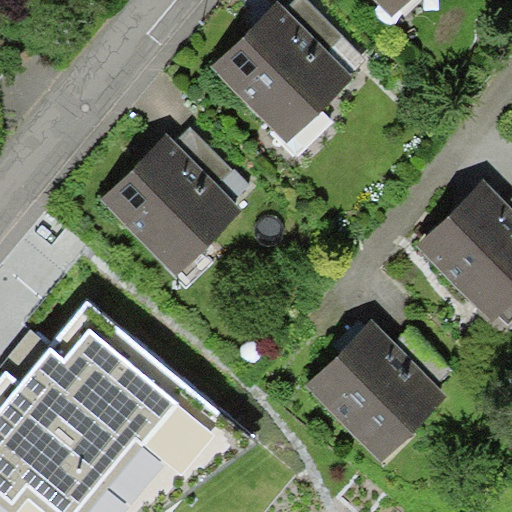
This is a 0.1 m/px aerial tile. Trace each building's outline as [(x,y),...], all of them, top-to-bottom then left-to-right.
[(276,0),(273,0),(204,64),(267,131),(253,144),(279,172),(330,125),(311,105),(366,53),(316,0),(296,0),(286,10),(276,0)] [(373,0),(387,15),(402,0),(373,0)] [(161,139),(95,200),(164,275),(231,214),(161,139)] [(478,180),(415,243),(484,311),(511,283),(511,195),(503,205),(478,180)] [(76,293),(2,380),(115,475),(157,426),(208,469),(263,404),(202,353),(179,380),(76,293)] [(362,316),(293,381),(372,466),(456,388),(405,333),(391,347),(362,316)]
